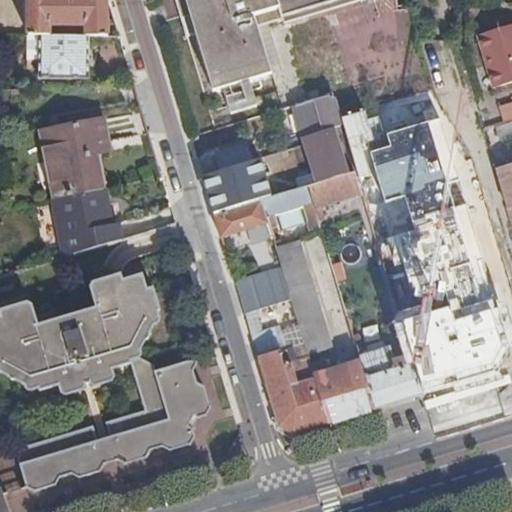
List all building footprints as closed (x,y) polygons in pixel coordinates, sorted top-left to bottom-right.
[(106,0),(28,0),(29,36),(39,37),(50,37),(50,26),(84,26),(84,37),(90,38),(109,37),(106,0)] [(177,0),(189,37),(195,34),(184,0),(177,0)] [(184,0),(195,34),(189,37),(206,94),(273,74),(258,26),(286,18),(287,22),(355,0),(184,0)] [(511,83),(511,26),(480,36),(496,88),(511,83)] [(89,78),(90,38),(84,37),(50,37),(39,37),(39,77),(89,78)] [(295,106),(304,137),(316,133),(333,127),(342,125),(338,113),(333,95),(295,106)] [(511,104),(502,108),(506,123),(511,120),(511,104)] [(41,132),(55,199),(105,189),(98,152),(96,144),(110,141),(105,119),(41,132)] [(511,120),(506,123),(502,124),(505,138),(511,135),(511,120)] [(281,180),(285,193),(311,186),(346,175),(343,165),(344,164),(333,127),(316,133),(326,170),(312,174),(311,171),(281,180)] [(111,149),(110,141),(96,144),(98,152),(111,149)] [(497,161),(496,161),(511,214),(511,166),(501,170),(497,161)] [(322,205),(363,193),(360,184),(357,173),(356,172),(346,175),(311,186),(320,217),(325,216),(322,205)] [(261,200),(269,224),(269,226),(280,223),(277,213),(305,205),(313,231),(323,228),(320,217),(311,186),(285,193),(261,200)] [(55,199),(67,257),(123,240),(119,223),(109,225),(106,210),(109,209),(105,189),(55,199)] [(216,214),(223,237),(269,224),(261,200),(216,214)] [(306,344),(309,354),(335,346),(302,239),(276,247),(282,267),(292,299),(302,331),(306,344)] [(236,280),(246,313),(261,309),(292,299),(282,267),(236,280)] [(195,413),(199,417),(208,414),(212,406),(206,386),(198,382),(195,369),(200,363),(199,361),(195,359),(152,372),(149,364),(137,358),(129,360),(126,349),(133,346),(140,350),(154,325),(148,322),(145,314),(159,309),(153,288),(146,290),(141,274),(121,280),(119,273),(98,280),(101,288),(90,291),(94,307),(72,314),(73,316),(60,320),(59,318),(37,325),(32,309),(22,312),(20,304),(0,310),(0,358),(3,365),(0,369),(0,372),(25,385),(29,378),(35,377),(39,391),(59,385),(60,391),(74,387),(71,381),(101,372),(103,379),(116,374),(114,368),(133,362),(147,410),(108,422),(119,459),(126,463),(147,457),(151,450),(163,446),(171,450),(190,444),(195,436),(193,428),(188,425),(195,413)] [(0,285),(0,292),(16,287),(14,281),(0,285)] [(246,313),(253,337),(268,332),(261,309),(246,313)] [(268,332),(253,337),(280,426),(292,433),(330,422),(312,364),(309,354),(306,344),(286,349),(282,337),(281,335),(276,336),(274,330),(268,332)] [(302,331),(282,337),(286,349),(306,344),(302,331)] [(362,360),(377,408),(423,394),(412,359),(408,361),(406,354),(402,355),(391,358),(388,349),(385,340),(358,347),(362,360)] [(312,364),(330,422),(377,408),(362,360),(331,371),(327,359),(312,364)] [(71,381),(74,387),(103,379),(101,372),(71,381)] [(193,428),(199,417),(195,413),(188,425),(193,428)] [(105,463),(94,426),(17,450),(28,487),(34,491),(57,484),(62,476),(73,473),(80,477),(101,471),(105,463)] [(0,511),(9,511),(1,487),(0,487),(0,511)]
